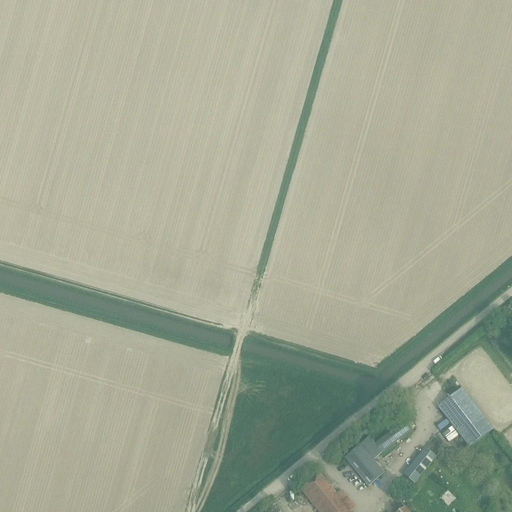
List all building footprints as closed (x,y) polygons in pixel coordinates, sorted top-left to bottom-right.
[(492,430),(462,390),(438,408),(468,448),(492,430)] [(412,430),(405,420),(374,444),(381,454),(412,430)] [(436,445),(440,440),(434,434),(429,439),(436,445)] [(360,445),(344,459),(368,487),(384,473),(360,445)] [(414,484),(436,458),(425,449),(403,475),(414,484)] [(320,475),(301,490),(318,511),(351,511),(356,509),(342,491),(337,495),(320,475)]
